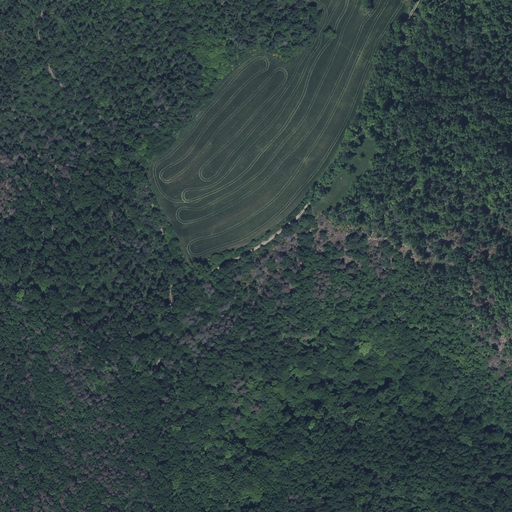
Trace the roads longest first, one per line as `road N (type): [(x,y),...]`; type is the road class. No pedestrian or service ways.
road 1 (track): [(511,186),(468,265),(384,313),(341,364),(345,404),(397,511)]
road 2 (track): [(192,287),(283,230),(330,177),(416,0)]
road 3 (track): [(60,511),(104,431),(155,371),(170,326),(166,250)]
